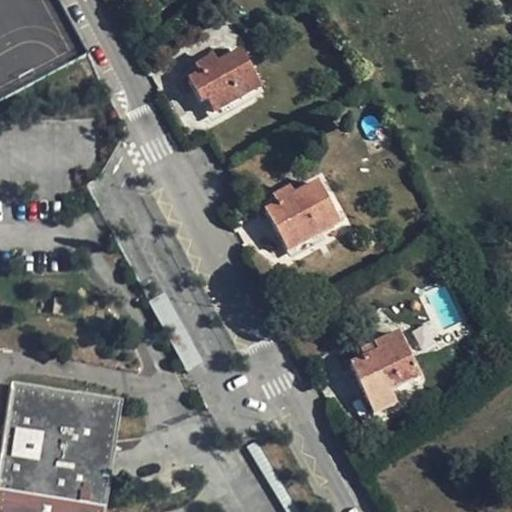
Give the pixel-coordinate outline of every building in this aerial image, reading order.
[(240,53),(217,65),(200,74),(189,81),(201,103),(207,101),(213,114),(259,90),(240,53)] [(196,66),(200,74),(217,65),(213,56),(196,66)] [(318,183),(293,196),(278,204),(266,211),(287,252),(339,225),(318,183)] [(272,196),(278,204),(293,196),(288,187),(272,196)] [(375,351),(366,356),(349,364),(368,403),(391,392),(420,378),(399,333),(373,345),(375,351)] [(362,350),(366,356),(375,351),(373,345),(362,350)] [(0,444),(0,511),(101,511),(118,401),(11,385),(0,444)] [(396,405),(391,392),(368,403),(374,416),(396,405)]
